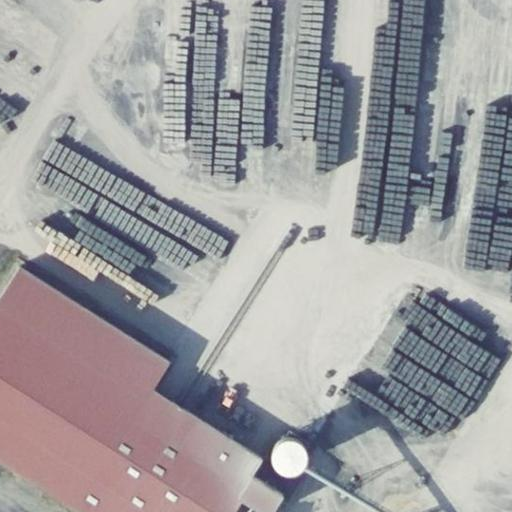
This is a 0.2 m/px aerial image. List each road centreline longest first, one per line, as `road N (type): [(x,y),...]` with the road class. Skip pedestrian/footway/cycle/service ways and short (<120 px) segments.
road 1 (unknown): [(357,0),(354,229),(326,314),(274,409)]
road 2 (unknown): [(116,0),(0,194)]
